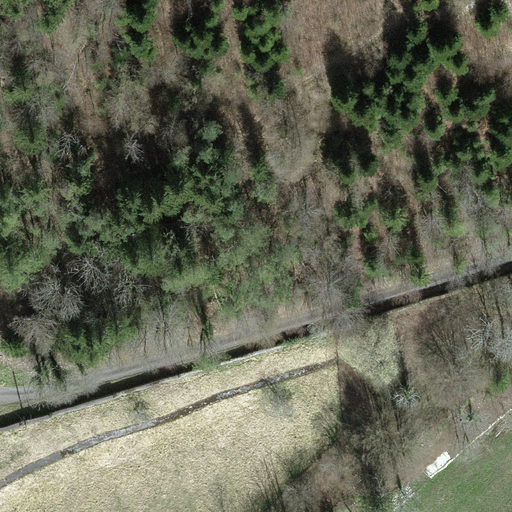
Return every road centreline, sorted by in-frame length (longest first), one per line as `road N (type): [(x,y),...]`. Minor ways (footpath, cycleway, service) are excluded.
road 1 (track): [(511,253),(52,389),(0,396)]
road 2 (track): [(0,485),(76,446),(376,349)]
